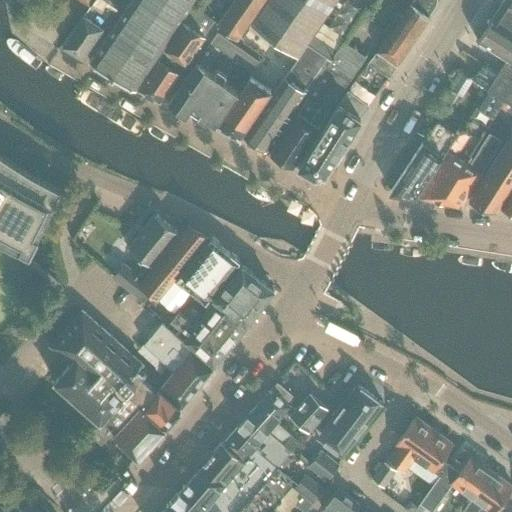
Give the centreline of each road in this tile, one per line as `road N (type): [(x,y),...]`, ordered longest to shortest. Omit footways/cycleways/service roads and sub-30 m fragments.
road 1 (unclassified): [(304,282),(227,233),(119,192),(0,125)]
road 2 (residential): [(342,214),(70,57)]
road 3 (secondary): [(116,511),(287,310)]
road 4 (secondary): [(349,203),(470,0)]
road 5 (residential): [(511,236),(349,203)]
road 6 (residential): [(393,511),(355,474),(419,383)]
road 7 (residential): [(419,383),(287,310)]
